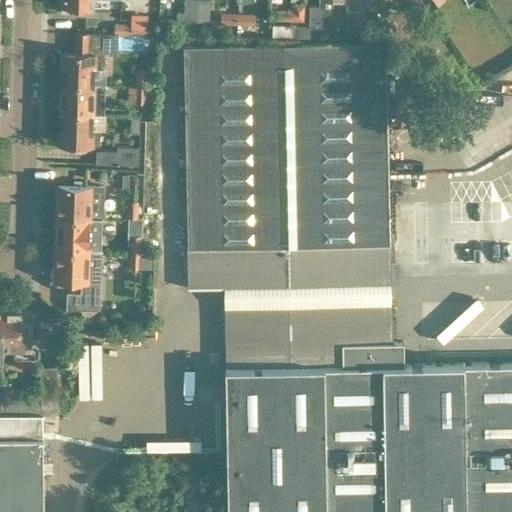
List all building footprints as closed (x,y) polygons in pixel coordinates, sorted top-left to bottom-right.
[(62,0),(62,11),(86,11),(86,7),(94,7),(94,0),(62,0)] [(196,22),(196,0),(184,0),(184,12),(177,12),(177,22),(196,22)] [(209,0),(196,0),(196,22),(209,22),(209,0)] [(428,3),(426,0),(406,0),(414,12),(428,3)] [(323,5),(309,5),(308,26),(322,27),(323,13),(323,5)] [(268,9),(268,20),(285,20),(286,10),(268,9)] [(237,23),(238,14),(220,13),(220,23),(237,23)] [(238,14),(237,23),(255,24),(255,14),(238,14)] [(345,28),(363,28),(363,16),(346,16),(345,28)] [(130,32),(130,23),(113,22),(112,31),(130,32)] [(147,33),(147,23),(130,23),(130,32),(147,33)] [(362,40),(383,40),(383,28),(362,29),(362,40)] [(63,51),(62,82),(89,83),(89,65),(102,66),(103,54),(117,54),(117,33),(98,33),(78,32),(77,52),(63,51)] [(390,282),(385,41),(182,47),(191,248),(186,248),(188,287),(390,282)] [(136,68),(136,85),(145,85),(146,69),(136,68)] [(59,103),(59,108),(61,112),(61,113),(88,114),(104,114),(105,84),(94,84),(94,83),(89,83),(62,82),(61,100),(59,103)] [(145,101),(145,85),(136,85),(136,101),(145,101)] [(99,144),(100,130),(88,129),(88,114),(61,113),(60,144),(73,145),(73,150),(84,150),(84,145),(91,146),(91,144),(99,144)] [(139,132),(139,115),(130,115),(130,132),(139,132)] [(138,164),(139,146),(117,145),(116,151),(96,151),(95,163),(138,164)] [(103,217),(104,185),(92,185),(59,184),(56,188),(56,192),(58,197),(58,215),(102,217),(103,217)] [(128,200),(128,217),(137,218),(137,200),(128,200)] [(58,215),(57,248),(101,250),(102,217),(58,215)] [(132,234),(131,251),(140,251),(141,234),(132,234)] [(53,271),(53,275),(55,280),(80,281),(79,293),(100,294),(100,282),(101,250),(57,248),(56,267),(53,271)] [(140,269),(140,251),(131,251),(130,268),(140,269)] [(66,293),(66,309),(99,310),(100,294),(79,293),(66,293)] [(511,511),(511,358),(403,360),(403,341),(392,341),(391,303),(224,305),(226,511),(511,511)] [(17,310),(0,310),(1,348),(2,348),(14,347),(14,357),(34,357),(34,346),(31,346),(31,310),(28,310),(25,307),(20,307),(17,310)] [(40,364),(39,395),(2,395),(1,412),(58,412),(57,364),(40,364)] [(43,511),(42,413),(0,412),(0,511),(43,511)]
